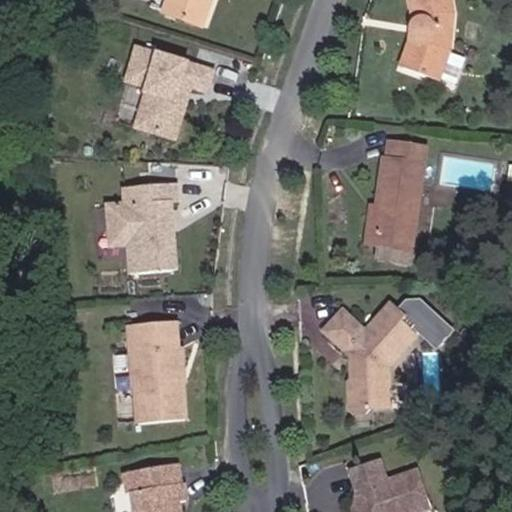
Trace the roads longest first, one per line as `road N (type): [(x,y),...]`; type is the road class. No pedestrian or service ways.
road 1 (residential): [(260,327),(275,152),(328,0)]
road 2 (residential): [(260,327),(241,428),(268,511)]
road 3 (residential): [(273,511),(287,430),(260,327)]
